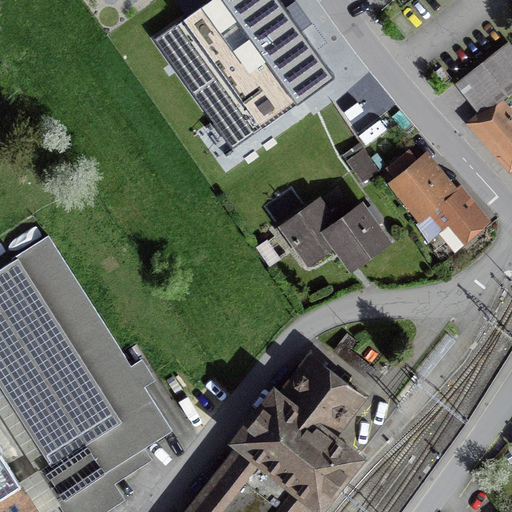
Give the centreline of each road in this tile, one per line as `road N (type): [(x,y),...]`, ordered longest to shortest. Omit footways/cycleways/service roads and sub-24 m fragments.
road 1 (residential): [(166,511),(299,334),(332,313),(464,286),(511,242)]
road 2 (residential): [(334,0),(511,209)]
